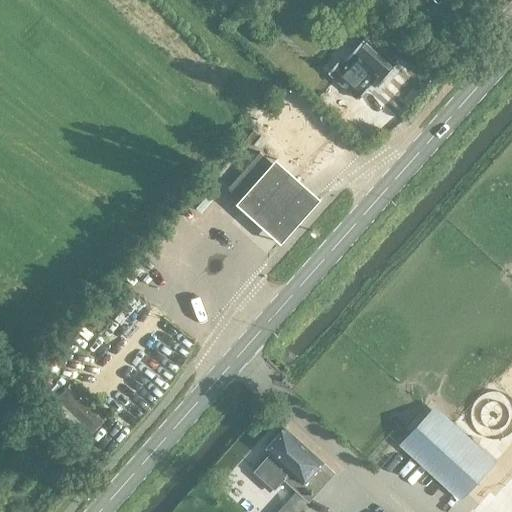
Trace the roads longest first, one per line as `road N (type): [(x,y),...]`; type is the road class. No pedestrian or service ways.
road 1 (secondary): [(102,511),(511,53)]
road 2 (unknown): [(241,356),(421,511)]
